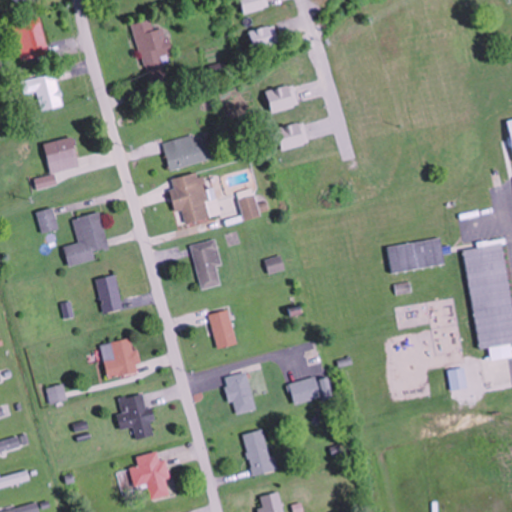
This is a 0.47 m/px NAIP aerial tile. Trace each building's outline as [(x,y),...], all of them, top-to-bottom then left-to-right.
[(240,0),(244,14),(270,8),(267,0),(240,0)] [(40,16),(12,26),(24,60),(51,51),(40,16)] [(172,59),(166,28),(155,31),(153,20),(134,24),(143,65),(172,59)] [(280,43),(274,25),(249,32),(255,50),(280,43)] [(63,105),(53,73),(32,80),(42,111),(63,105)] [(210,138),(196,142),(194,135),(162,143),(170,171),(215,159),(210,138)] [(78,159),(71,136),(41,145),(48,168),(78,159)] [(182,212),(185,224),(213,218),(203,173),(169,180),(176,213),(182,212)] [(239,200),(245,222),(262,217),(256,195),(239,200)] [(42,235),(59,230),(53,209),(36,213),(42,235)] [(95,261),(93,253),(109,250),(100,213),(73,220),(79,244),(64,248),(68,268),(95,261)] [(388,247),(392,274),(446,266),(442,238),(388,247)] [(477,350),(490,348),(492,362),(511,359),(511,356),(511,345),(511,299),(505,239),(477,243),(478,248),(466,250),(477,350)] [(218,267),(222,266),(217,240),(192,245),(201,290),(222,286),(218,267)] [(286,270),(282,256),(266,260),(270,274),(286,270)] [(116,275),(96,280),(103,315),(123,310),(116,275)] [(210,315),(218,350),(238,345),(230,310),(210,315)] [(101,344),(109,377),(141,370),(133,337),(101,344)] [(469,386),(465,366),(449,370),(453,390),(469,386)] [(228,375),(235,413),(256,410),(249,371),(228,375)] [(318,380),(317,376),(290,382),(295,403),(328,396),(324,379),(318,380)] [(46,389),(51,404),(68,399),(64,384),(46,389)] [(146,391),(120,398),(123,412),(117,414),(121,429),(134,425),(137,438),(157,433),(146,391)] [(243,434),(254,475),(276,470),(265,428),(243,434)] [(0,441),(0,451),(22,446),(19,436),(0,441)] [(131,467),(135,486),(148,482),(152,499),(171,494),(167,478),(172,477),(167,458),(161,460),(159,450),(137,455),(139,465),(131,467)] [(0,488),(31,479),(28,469),(0,476),(0,488)] [(261,511),(284,511),(280,491),(261,495),(263,506),(260,507),(261,511)] [(0,510),(0,511),(38,511),(41,511),(38,502),(0,510)]
